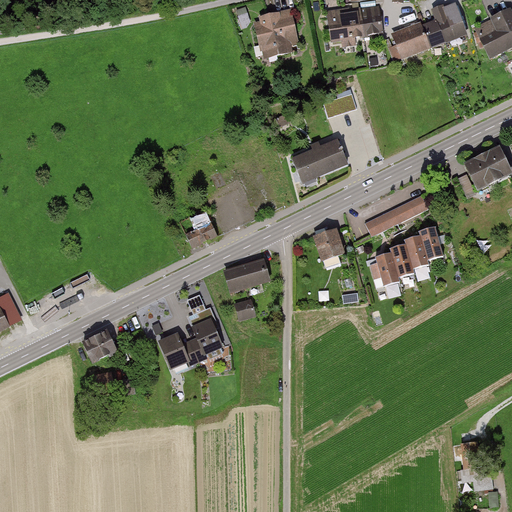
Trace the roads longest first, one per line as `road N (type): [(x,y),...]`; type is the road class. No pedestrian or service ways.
road 1 (primary): [(0,368),(280,231)]
road 2 (residential): [(280,231),(287,511)]
road 3 (primary): [(280,231),(511,118)]
road 4 (track): [(0,42),(218,5)]
